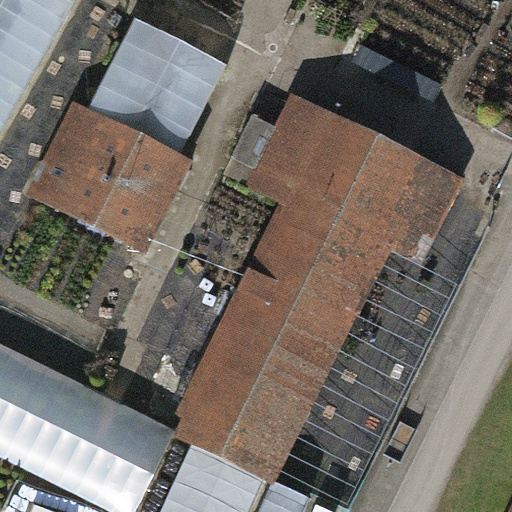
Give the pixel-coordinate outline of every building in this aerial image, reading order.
[(0,0),(0,135),(75,0),(0,0)] [(98,109),(186,152),(234,56),(146,12),(98,109)] [(479,172),(302,88),(253,191),(288,208),(185,424),(300,478),(410,246),(438,259),(479,172)] [(98,109),(82,101),(37,192),(155,250),(200,159),(186,152),(98,109)] [(175,420),(0,336),(0,444),(133,508),(175,420)]
